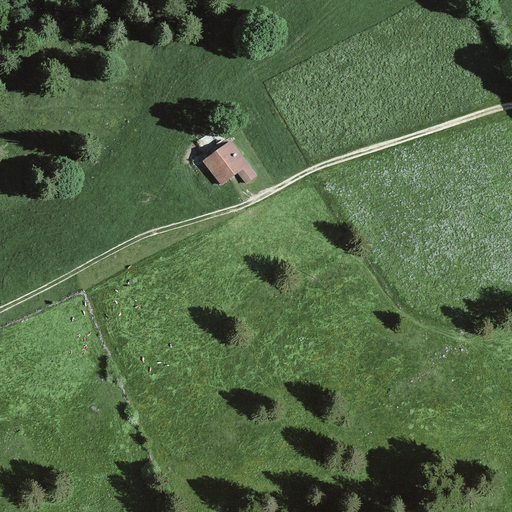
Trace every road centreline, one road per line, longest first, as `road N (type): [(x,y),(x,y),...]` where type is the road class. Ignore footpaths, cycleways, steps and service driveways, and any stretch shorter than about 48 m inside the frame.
road 1 (track): [(0,313),(146,235),(244,205),(315,169),(511,106)]
road 2 (track): [(270,192),(223,128),(164,112),(67,107),(0,116)]
